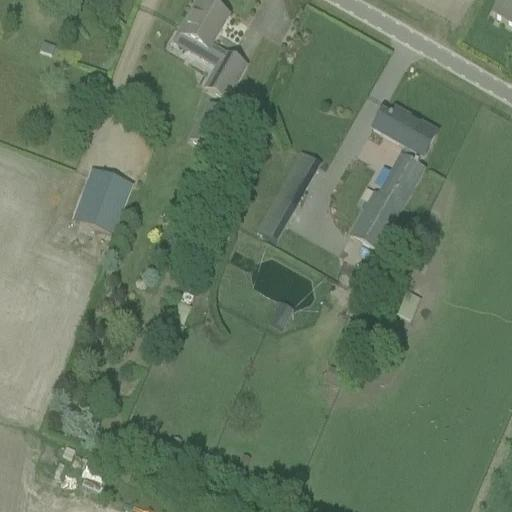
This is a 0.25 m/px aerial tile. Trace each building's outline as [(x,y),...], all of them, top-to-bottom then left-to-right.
[(511,0),(501,0),(491,19),(511,30),(511,0)] [(198,3),(178,38),(207,55),(227,20),(198,3)] [(43,47),(39,56),(50,60),(54,51),(43,47)] [(212,79),(204,92),(225,104),(245,69),(229,60),(228,62),(216,82),(212,79)] [(188,146),(210,158),(231,122),(209,109),(188,146)] [(348,241),(376,256),(425,174),(418,170),(426,156),(435,138),(419,129),(417,131),(408,126),(410,123),(394,114),(390,121),(388,121),(388,122),(380,118),(370,136),(400,155),(375,198),(373,196),(348,241)] [(256,238),(276,249),(321,169),(300,158),(256,238)] [(89,183),(72,224),(112,240),(132,190),(119,185),(92,175),(89,183)] [(414,322),(419,300),(396,295),(391,316),(414,322)] [(275,314),(267,327),(282,335),(289,322),(275,314)] [(339,392),(345,378),(329,371),(323,385),(339,392)] [(73,428),(72,443),(85,444),(86,429),(73,428)] [(306,441),(302,450),(310,454),(314,445),(306,441)] [(201,457),(196,472),(214,479),(219,465),(201,457)]
